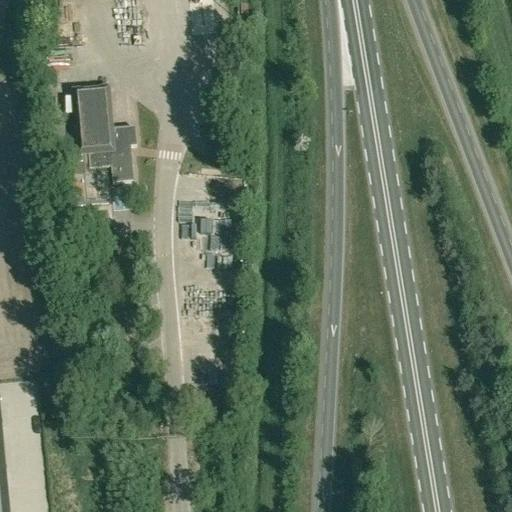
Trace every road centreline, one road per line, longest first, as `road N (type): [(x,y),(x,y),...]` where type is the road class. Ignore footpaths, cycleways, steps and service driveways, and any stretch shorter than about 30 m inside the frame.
road 1 (primary): [(437,511),(355,0)]
road 2 (primary): [(329,0),(334,153),(320,511)]
road 3 (primary): [(511,258),(416,0)]
